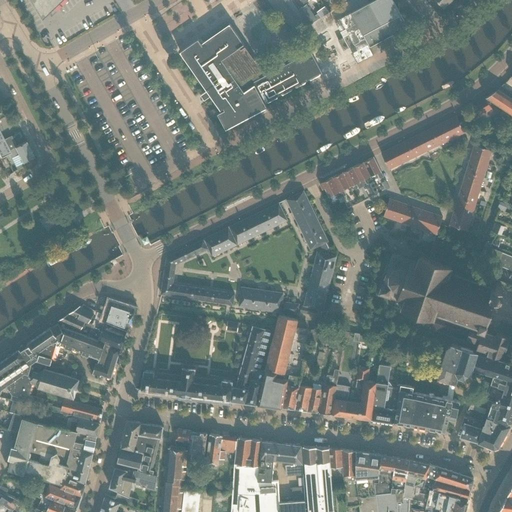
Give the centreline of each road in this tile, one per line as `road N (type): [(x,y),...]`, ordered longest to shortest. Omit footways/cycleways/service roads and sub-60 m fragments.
road 1 (residential): [(488,472),(451,456),(118,408)]
road 2 (residential): [(211,147),(440,29)]
road 3 (tertiary): [(307,176),(464,97),(511,52)]
road 4 (tertiary): [(139,261),(40,67)]
road 5 (tertiary): [(139,261),(307,176)]
road 6 (tertiary): [(0,349),(83,291),(147,290)]
road 7 (residential): [(0,71),(48,162),(0,198)]
road 8 (residential): [(118,408),(147,290)]
